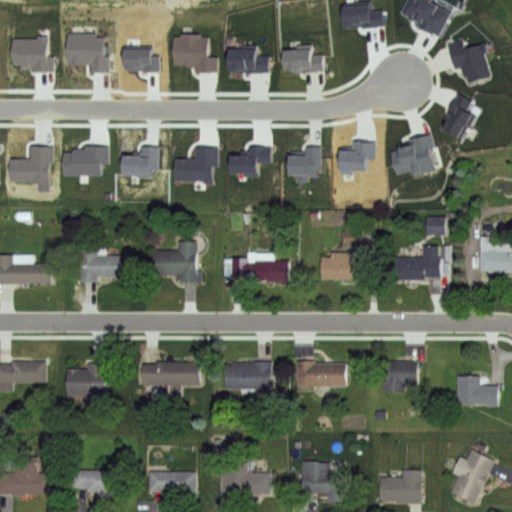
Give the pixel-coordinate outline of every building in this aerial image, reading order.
[(384,24),(346,26),(344,2),(373,0),(374,9),(383,9),(384,24)] [(434,0),(455,10),(442,34),(422,23),(425,18),(420,16),(419,19),(403,11),(408,0),(434,0)] [(53,68),(33,69),(32,65),(22,65),(22,61),(13,62),(13,36),(38,37),(38,33),(49,32),(49,54),(53,54),(53,68)] [(107,70),(90,70),(89,63),(67,63),(67,32),(95,32),(95,34),(103,35),(103,52),(108,52),(107,70)] [(182,32),(202,32),(202,37),(211,37),(211,55),(218,55),(218,71),(197,71),(197,64),(176,64),(176,37),(182,37),(182,32)] [(452,44),(465,41),(467,48),(490,41),(493,51),(487,53),(493,75),(472,81),(470,75),(466,76),(463,65),(458,67),(452,44)] [(159,69),(125,69),(125,44),(152,44),(153,54),(159,54),(159,69)] [(289,48),(317,47),(317,54),(325,53),(326,69),(305,70),(305,67),(289,67),(289,48)] [(234,48),(261,48),(261,56),(271,56),(271,71),(234,71),(234,48)] [(461,93),(476,100),(471,109),(480,113),(473,128),(470,126),(465,136),(444,126),(452,110),(461,114),(466,103),(458,99),(461,93)] [(416,136),(432,132),(437,168),(416,176),(413,168),(400,173),(394,149),(417,142),(416,136)] [(375,141),(375,156),(368,156),(367,169),(351,169),(351,173),(340,173),(340,145),(352,145),(353,140),(375,141)] [(52,146),(50,190),(38,189),(38,180),(10,180),(11,157),(31,156),(31,144),(52,146)] [(109,144),(109,162),(103,162),(102,174),(65,174),(64,151),(73,150),(73,147),(86,146),(86,144),(109,144)] [(159,144),(158,169),(151,168),(151,175),(135,175),(135,171),(125,171),(125,152),(142,152),(142,144),(159,144)] [(218,146),(219,165),(213,165),(212,182),(203,182),(203,178),(175,178),(175,156),(195,156),(196,144),(218,146)] [(271,145),(271,160),(260,160),(260,174),(241,174),(241,170),(232,171),(232,152),(241,152),(241,149),(250,149),(250,145),(271,145)] [(320,145),(320,168),(317,168),(317,175),(307,175),(307,180),(296,180),(296,174),(291,174),(291,150),(305,150),(305,145),(320,145)] [(429,216),(448,216),(448,235),(429,234),(429,216)] [(345,224),(363,224),(364,245),(346,246),(345,224)] [(483,235),(501,235),(501,242),(511,242),(511,271),(482,271),(483,235)] [(180,240),(199,239),(200,270),(204,270),(204,280),(183,280),(183,272),(146,272),(145,249),(180,249),(180,240)] [(426,244),(441,244),(441,257),(443,257),(443,276),(429,276),(429,279),(387,280),(387,256),(427,256),(426,244)] [(82,248),(99,248),(99,254),(135,253),(135,274),(100,275),(101,280),(82,280),(82,248)] [(229,257),(250,257),(250,252),(277,251),(277,260),(292,260),(293,280),(251,281),(251,274),(229,274),(229,257)] [(335,252),(365,252),(365,270),(357,270),(357,279),(325,279),(324,257),(335,257),(335,252)] [(1,254),(36,253),(36,263),(54,263),(54,281),(1,282),(1,254)] [(15,359),(49,359),(49,382),(16,382),(16,391),(3,391),(3,381),(0,381),(0,364),(15,364),(15,359)] [(301,359),(319,359),(319,362),(350,362),(350,385),(316,385),(315,388),(300,388),(301,359)] [(386,359),(420,359),(420,384),(406,384),(406,390),(387,391),(386,359)] [(160,360),(203,361),(203,383),(146,383),(146,363),(160,363),(160,360)] [(237,361),(273,361),(274,388),(228,388),(227,372),(238,372),(237,361)] [(90,362),(110,362),(111,396),(94,397),(94,403),(87,403),(87,394),(72,395),(71,368),(90,368),(90,362)] [(459,375),(482,375),(482,384),(501,384),(501,402),(459,402),(459,375)] [(474,449),(497,460),(475,503),(452,492),(460,475),(454,472),(461,456),(469,459),(474,449)] [(19,456),(41,456),(41,472),(54,472),(54,494),(0,495),(0,472),(19,472),(19,456)] [(229,461),(249,461),(249,471),(273,471),(273,493),(224,493),(224,472),(229,472),(229,461)] [(305,461),(333,461),(333,474),(349,474),(349,502),(330,501),(330,492),(305,492),(305,461)] [(152,469),(201,468),(202,493),(165,494),(165,491),(152,491),(152,469)] [(76,469),(122,469),(121,495),(91,494),(91,488),(76,488),(76,469)] [(405,469),(424,469),(425,503),(398,503),(398,499),(384,499),(384,476),(405,476),(405,469)]
